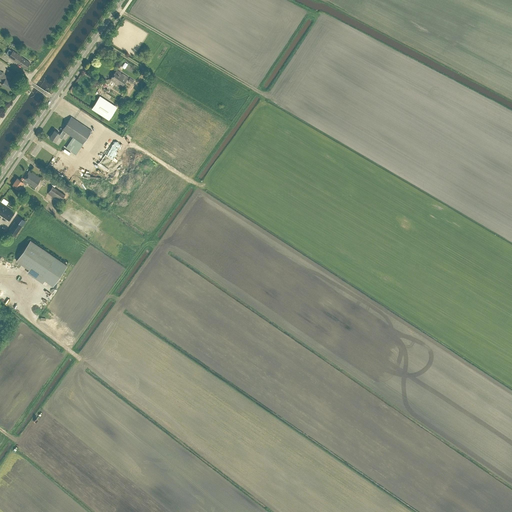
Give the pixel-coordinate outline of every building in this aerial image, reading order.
[(26,68),(30,62),(15,52),(12,50),(8,56),(11,58),(16,61),(19,63),(26,68)] [(122,87),(128,77),(117,69),(110,79),(116,83),(115,84),(122,87)] [(9,90),(13,84),(6,79),(8,76),(2,72),(0,70),(0,79),(3,82),(1,85),(9,90)] [(108,119),(117,107),(100,96),(92,109),(108,119)] [(83,144),(92,130),(71,116),(62,130),(63,130),(60,134),(54,130),(49,137),(56,141),(59,137),(62,138),(66,132),(83,144)] [(28,181),(27,183),(35,188),(41,178),(29,170),(24,178),(28,181)] [(13,184),(19,189),(23,182),(26,184),(27,183),(28,181),(24,178),(22,176),(20,179),(17,177),(13,184)] [(46,194),(59,202),(64,194),(51,186),(46,194)] [(0,214),(9,221),(15,211),(0,200),(0,214)] [(15,236),(22,226),(22,225),(15,221),(14,221),(8,231),(15,236)] [(53,286),(67,265),(31,240),(16,261),(53,286)]
